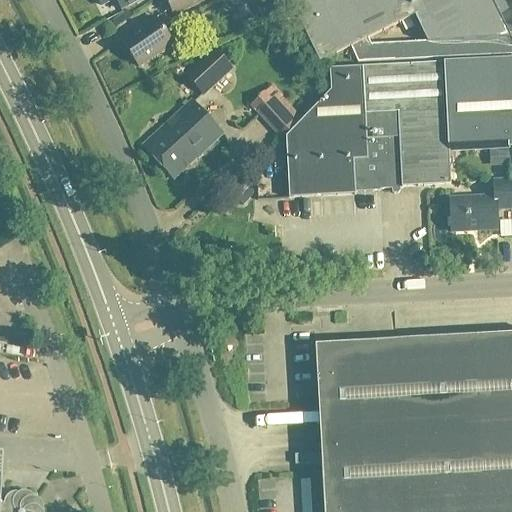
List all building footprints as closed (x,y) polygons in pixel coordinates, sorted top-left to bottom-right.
[(98,0),(102,6),(112,0),(116,0),(121,10),(140,0),(98,0)] [(166,0),(174,16),(206,0),(166,0)] [(268,0),(261,0),(254,4),(261,18),(274,12),(268,0)] [(406,0),(288,0),(320,62),(351,47),(368,39),(414,16),(406,0)] [(406,0),(414,16),(427,42),(511,38),(500,15),(493,0),(406,0)] [(154,18),(121,41),(139,67),(173,44),(154,18)] [(368,39),(351,47),(358,63),(453,58),(511,56),(511,38),(427,42),(425,42),(371,45),(368,39)] [(213,49),(185,75),(204,95),(232,69),(213,49)] [(511,59),(444,63),(362,68),(329,70),(330,91),(286,136),(289,197),(356,194),(355,192),(380,191),(380,190),(391,189),(392,191),(394,194),(398,194),(399,192),(399,189),(401,189),(401,187),(451,184),(450,167),(449,152),(509,149),(511,148),(511,59)] [(173,180),(223,134),(192,101),(142,147),(173,180)] [(494,198),(450,200),(452,233),(497,231),(496,209),(511,209),(511,182),(493,182),(494,198)] [(242,205),(253,194),(241,183),(230,195),(242,205)] [(511,511),(511,335),(315,346),(324,511),(511,511)] [(260,427),(311,425),(311,415),(260,416),(260,427)] [(5,499),(0,508),(3,452),(0,452),(0,511),(43,511),(43,508),(42,504),(38,499),(35,498),(32,494),(27,492),(24,492),(19,493),(15,492),(11,493),(8,495),(5,499)]
